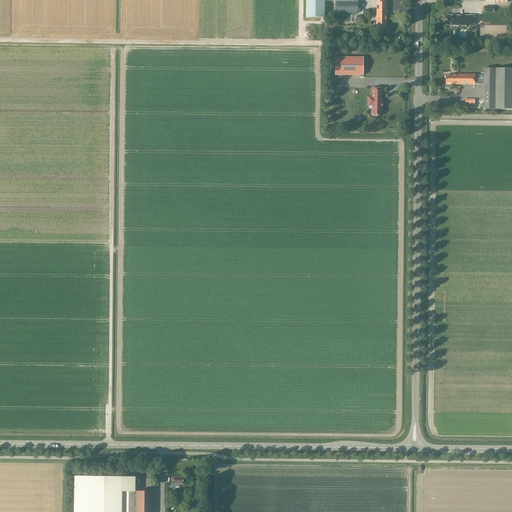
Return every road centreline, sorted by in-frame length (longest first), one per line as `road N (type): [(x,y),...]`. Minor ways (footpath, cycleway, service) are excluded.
road 1 (unclassified): [(418,0),(414,422)]
road 2 (secondary): [(409,448),(0,443)]
